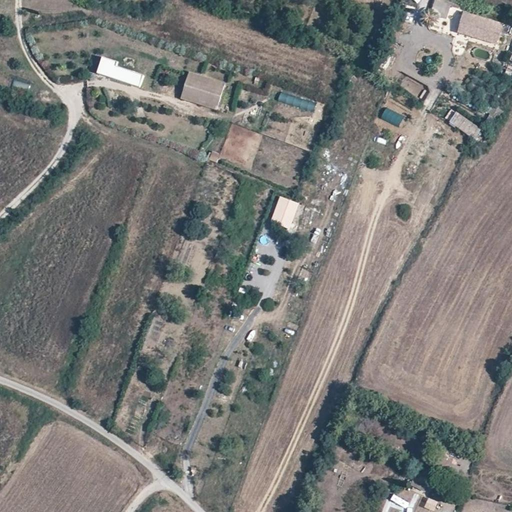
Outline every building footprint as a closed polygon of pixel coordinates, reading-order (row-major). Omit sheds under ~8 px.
[(445,20),(451,6),(438,0),(435,0),(430,13),(445,20)] [(506,25),(462,12),(455,32),(500,46),(506,25)] [(142,86),(145,74),(117,67),(118,61),(103,57),(98,76),(142,86)] [(228,84),(187,71),(179,99),(220,112),(228,84)] [(314,111),(316,103),(281,93),(279,101),(314,111)] [(456,111),(448,121),(474,141),(482,131),(456,111)] [(412,485),(425,491),(432,478),(419,472),(412,485)]
